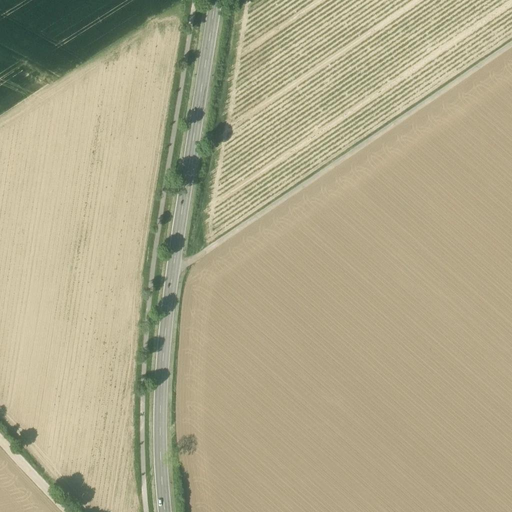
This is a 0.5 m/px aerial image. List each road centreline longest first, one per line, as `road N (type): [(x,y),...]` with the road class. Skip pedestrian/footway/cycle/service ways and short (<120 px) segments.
road 1 (secondary): [(163,511),(164,346),(214,0)]
road 2 (track): [(172,267),(511,44)]
